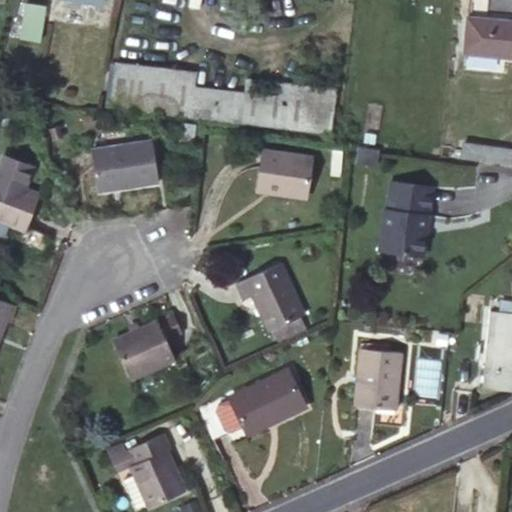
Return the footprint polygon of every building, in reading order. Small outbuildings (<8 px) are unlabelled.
[(44,17),(25,14),(22,38),(41,40),(44,17)] [(511,22),(469,18),(465,53),(511,58),(511,22)] [(110,105),(116,64),(110,63),(104,104),(110,105)] [(195,74),(116,64),(110,105),(329,132),(334,90),(247,79),(244,95),(193,88),(195,74)] [(153,143),(91,151),(97,191),(159,182),(153,143)] [(511,145),(461,143),(460,159),(511,162),(511,145)] [(264,150),(259,185),(277,188),(276,193),(306,197),(311,158),(264,150)] [(0,179),(0,229),(9,232),(11,225),(26,230),(39,194),(0,179)] [(432,185),(390,180),(387,209),(384,208),(379,250),(424,255),(426,236),(424,234),(426,218),(428,219),(432,185)] [(277,188),(259,185),(259,190),(276,193),(277,188)] [(254,295),(272,341),(309,327),(283,262),(236,281),(244,298),(254,295)] [(17,306),(0,298),(0,332),(5,319),(11,320),(17,306)] [(511,369),(511,314),(493,312),(487,367),(511,369)] [(173,314),(157,320),(164,335),(180,328),(173,314)] [(164,335),(157,320),(114,340),(131,379),(175,359),(167,341),(164,335)] [(164,335),(167,341),(182,334),(180,328),(164,335)] [(401,353),(360,348),(355,405),(395,409),(401,353)] [(511,388),(511,369),(487,367),(485,387),(511,388)] [(288,370),(230,398),(231,399),(220,405),(217,411),(226,429),(233,432),(244,426),(247,433),(275,419),(276,422),(306,407),(288,370)] [(275,419),(247,433),(248,435),(276,422),(275,419)] [(130,466),(149,507),(184,491),(166,452),(173,449),(165,432),(129,449),(136,463),(130,466)]
